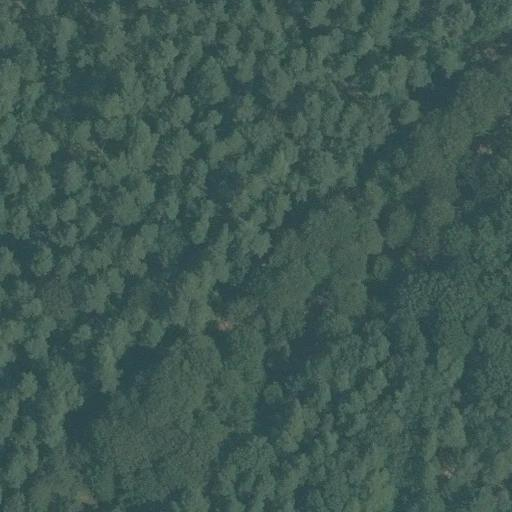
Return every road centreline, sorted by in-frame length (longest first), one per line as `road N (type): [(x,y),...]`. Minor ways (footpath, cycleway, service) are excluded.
road 1 (track): [(102,511),(511,136)]
road 2 (unknown): [(511,379),(365,511)]
